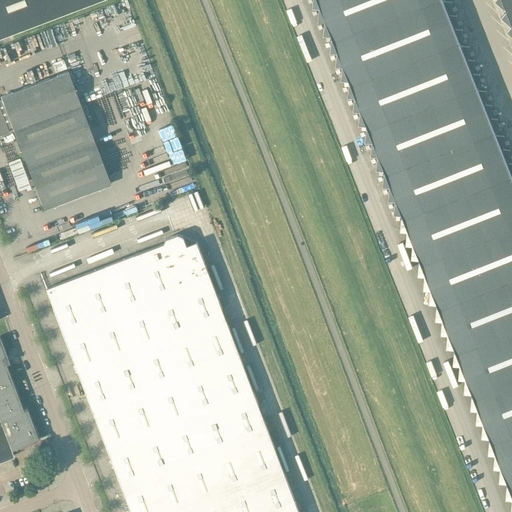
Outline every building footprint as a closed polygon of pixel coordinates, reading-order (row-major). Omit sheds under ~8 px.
[(0,0),(0,37),(98,0),(0,0)] [(511,177),(442,0),(317,0),(511,494),(511,177)] [(511,0),(502,0),(511,25),(511,0)] [(110,184),(67,71),(0,96),(2,101),(0,101),(0,135),(8,132),(7,129),(11,128),(42,210),(110,184)] [(299,511),(197,241),(178,233),(166,238),(163,243),(47,288),(131,511),(299,511)] [(38,439),(27,409),(23,410),(5,364),(9,362),(0,338),(0,460),(13,456),(11,449),(38,439)] [(44,454),(39,443),(34,445),(38,456),(44,454)]
